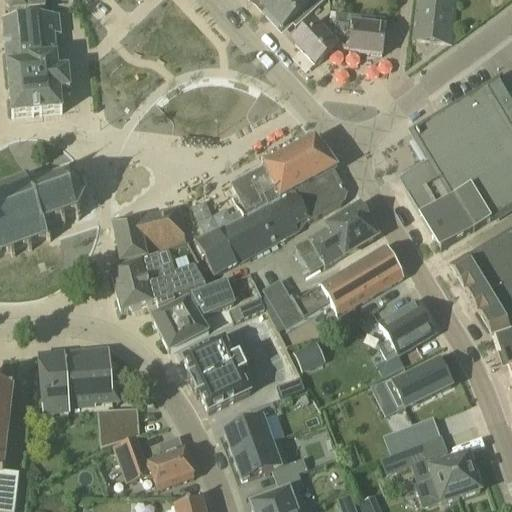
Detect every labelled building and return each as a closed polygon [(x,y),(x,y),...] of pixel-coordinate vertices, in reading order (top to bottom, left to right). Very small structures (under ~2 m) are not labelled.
[(7,0),(6,12),(46,14),(48,0),(7,0)] [(250,0),(282,33),(290,25),(296,32),(328,2),(325,0),(250,0)] [(451,50),(456,0),(418,0),(414,46),(451,50)] [(383,61),(386,32),(384,32),(385,23),(335,17),(333,37),(328,42),(313,26),(293,45),(316,70),(338,50),(348,52),(348,57),(383,61)] [(8,74),(57,69),(55,39),(61,38),(59,21),(4,26),(8,74)] [(57,69),(8,74),(12,121),(62,117),(61,97),(70,96),(68,75),(58,76),(57,69)] [(398,183),(416,214),(468,183),(493,223),(511,211),(511,102),(500,83),(440,119),(412,136),(429,164),(398,183)] [(338,212),(337,209),(344,202),(345,197),(335,177),(340,174),(316,145),(274,167),(232,189),(247,222),(196,248),(214,282),(297,238),(310,227),(338,212)] [(76,219),(85,204),(82,196),(79,189),(62,180),(30,192),(27,184),(0,194),(0,258),(47,240),(44,231),(76,219)] [(468,183),(416,214),(441,254),(493,223),(468,183)] [(324,273),(378,242),(361,213),(306,244),(309,248),(300,253),(313,275),(322,270),(324,273)] [(147,262),(186,250),(181,224),(179,215),(140,223),(141,224),(113,230),(121,268),(147,262)] [(495,339),(511,333),(511,232),(450,270),(492,340),(495,339)] [(286,336),(331,310),(396,272),(385,253),(293,307),(281,287),(264,297),(286,336)] [(164,288),(165,288),(177,283),(176,278),(169,259),(110,276),(117,300),(162,285),(164,288)] [(159,312),(174,307),(172,301),(204,289),(194,272),(176,278),(177,283),(165,288),(164,288),(162,285),(117,300),(121,319),(156,306),(159,312)] [(331,310),(338,322),(403,284),(396,272),(331,310)] [(204,321),(234,309),(226,288),(193,301),(204,321)] [(234,328),(265,314),(260,303),(229,316),(234,328)] [(153,322),(169,357),(171,356),(172,359),(211,339),(189,304),(176,309),(153,322)] [(404,373),(398,361),(436,339),(418,308),(380,330),(389,346),(379,352),(387,366),(376,372),(382,384),(404,373)] [(511,333),(495,339),(501,358),(504,357),(511,381),(511,333)] [(191,381),(187,383),(196,402),(200,401),(208,418),(250,399),(241,379),(246,377),(239,360),(233,363),(224,344),(182,364),(191,381)] [(301,375),(323,366),(316,348),(293,358),(301,375)] [(116,389),(109,389),(106,355),(63,359),(63,358),(38,360),(43,420),(69,418),(68,413),(80,412),(81,429),(122,424),(116,389)] [(451,390),(439,366),(425,372),(419,374),(419,375),(408,381),(406,379),(383,388),(397,417),(404,413),(405,414),(406,413),(405,413),(419,406),(419,407),(451,390)] [(305,395),(300,383),(276,392),(281,404),(305,395)] [(1,478),(11,393),(0,391),(0,511),(15,511),(19,480),(1,478)] [(224,438),(233,461),(271,447),(262,424),(276,419),(272,407),(250,416),(254,427),(224,438)] [(98,428),(100,451),(136,438),(135,425),(98,428)] [(400,456),(421,448),(422,448),(417,434),(395,443),(400,456)] [(132,487),(149,481),(152,480),(157,495),(192,483),(177,444),(159,451),(163,462),(144,468),(136,444),(112,452),(117,467),(124,465),(132,487)] [(271,447),(233,461),(242,487),(272,476),(276,487),(298,479),(307,476),(303,464),(289,469),(280,444),(271,447)] [(427,464),(421,448),(400,456),(391,460),(397,475),(413,469),(427,464)] [(441,505),(442,508),(481,495),(480,492),(480,490),(482,488),(480,480),(476,479),(475,477),(475,478),(468,459),(432,471),(430,472),(430,473),(415,478),(420,491),(418,491),(424,510),(441,505)] [(303,490),(298,479),(276,487),(280,498),(250,509),(251,511),(304,511),(298,492),(303,490)] [(379,511),(374,500),(358,507),(360,511),(379,511)]
